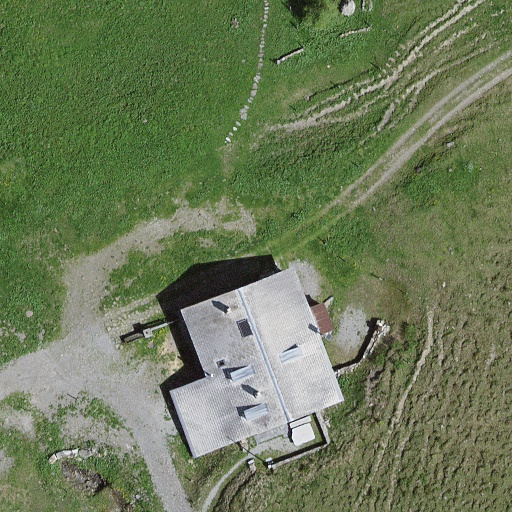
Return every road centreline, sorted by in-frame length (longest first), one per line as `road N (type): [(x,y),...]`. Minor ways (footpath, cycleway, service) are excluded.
road 1 (track): [(88,354),(89,305),(103,269),(139,239),(247,207),(357,197),(511,63)]
road 2 (track): [(188,511),(153,415),(88,354)]
